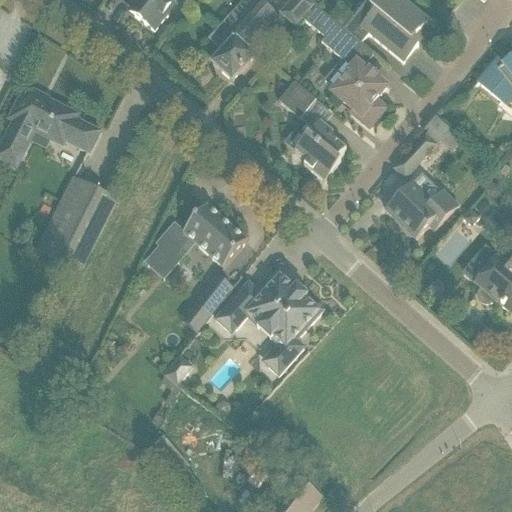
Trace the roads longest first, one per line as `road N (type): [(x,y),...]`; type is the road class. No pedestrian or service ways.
road 1 (residential): [(318,235),(79,27),(37,0)]
road 2 (residential): [(318,235),(508,4)]
road 3 (residential): [(497,402),(318,235)]
road 4 (residential): [(497,402),(365,511)]
